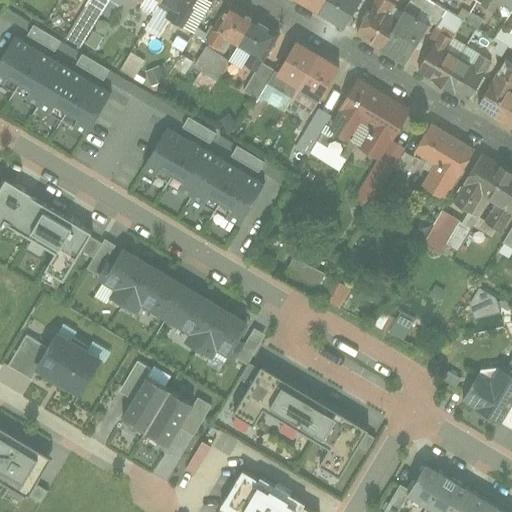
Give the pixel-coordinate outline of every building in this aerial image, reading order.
[(201,0),(167,0),(163,6),(189,21),(201,0)] [(303,0),(347,26),(362,0),(303,0)] [(385,0),(380,0),(360,34),(382,47),(404,11),(385,0)] [(511,0),(485,0),(481,7),(494,15),(502,2),(511,8),(511,0)] [(256,55),(271,31),(229,6),(207,41),(223,51),(230,39),(256,55)] [(404,11),(382,47),(405,61),(426,25),(404,11)] [(15,35),(0,60),(0,77),(42,101),(64,63),(15,35)] [(437,36),(419,68),(445,82),(463,50),(437,36)] [(320,57),(298,43),(279,73),(301,87),(320,57)] [(463,50),(445,82),(470,97),(488,64),(463,50)] [(73,64),(100,77),(105,66),(78,53),(73,64)] [(134,77),(144,61),(129,53),(120,69),(134,77)] [(477,103),(511,122),(511,92),(511,91),(511,88),(511,58),(504,54),(477,103)] [(342,70),(320,57),(301,87),(323,100),(342,70)] [(64,63),(42,101),(92,129),(114,91),(64,63)] [(381,157),(407,112),(356,82),(329,127),(351,140),(362,122),(372,128),(362,146),(381,157)] [(425,183),(446,196),(474,149),(431,124),(416,151),(437,163),(425,183)] [(169,127),(147,166),(195,193),(217,154),(169,127)] [(229,157),(258,170),(262,159),(234,146),(229,157)] [(511,212),(511,172),(480,153),(462,182),(467,186),(458,200),(475,210),(484,195),(511,212)] [(217,154),(195,193),(243,220),(265,181),(217,154)] [(3,178),(0,183),(0,223),(3,219),(59,250),(48,270),(66,280),(94,229),(3,178)] [(438,254),(445,243),(454,249),(469,226),(441,209),(420,243),(438,254)] [(221,349),(236,358),(256,324),(123,247),(108,239),(90,270),(106,280),(118,287),(113,296),(141,313),(145,306),(192,333),(187,341),(216,358),(221,349)] [(291,255),(282,273),(312,289),(322,272),(291,255)] [(340,306),(348,285),(333,280),(326,301),(340,306)] [(479,288),(466,309),(485,320),(498,299),(479,288)] [(388,333),(404,337),(410,317),(394,312),(388,333)] [(474,331),(505,328),(503,313),(473,315),(474,331)] [(40,370),(83,395),(105,358),(60,332),(50,348),(28,335),(11,365),(35,380),(40,370)] [(263,365),(236,413),(257,425),(267,407),(334,445),(324,461),(342,472),(368,426),(263,365)] [(464,400),(505,424),(511,411),(511,371),(504,367),(496,381),(480,371),(464,400)] [(147,376),(122,417),(147,431),(171,390),(147,376)] [(171,390),(147,431),(171,445),(195,404),(171,390)] [(0,419),(0,481),(31,500),(58,453),(0,419)] [(194,474),(208,445),(198,440),(184,469),(194,474)] [(452,511),(472,479),(428,453),(403,495),(432,511),(452,511)] [(227,511),(313,511),(245,472),(223,509),(227,511)] [(511,511),(511,501),(472,479),(452,511),(511,511)]
